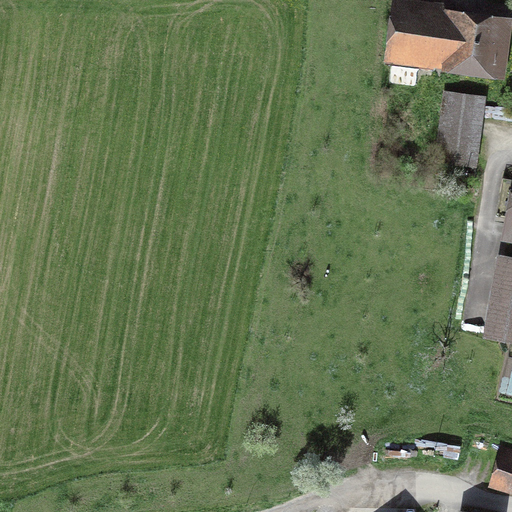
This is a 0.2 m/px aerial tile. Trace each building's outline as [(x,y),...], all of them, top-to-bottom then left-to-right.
[(450,61),(491,67),(497,24),(392,10),(385,60),(392,61),(390,81),(415,84),(417,67),(413,64),(403,62),(404,52),(413,53),(414,51),(451,56),(450,61)] [(482,98),(446,93),(437,158),(473,163),(482,98)] [(435,119),(411,116),(409,132),(433,135),(435,119)] [(511,258),(503,257),(489,334),(511,337),(511,258)] [(511,484),(511,459),(506,457),(499,480),(511,484)]
